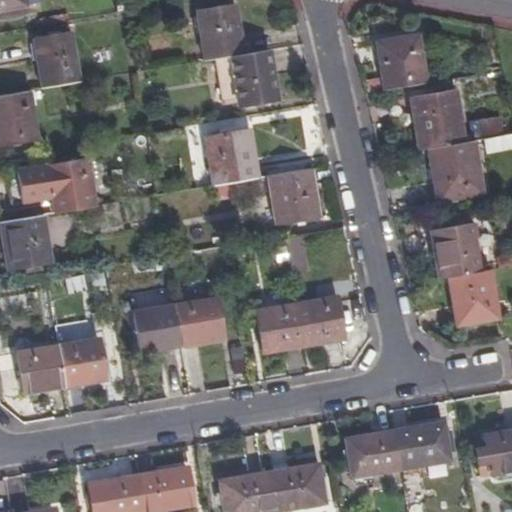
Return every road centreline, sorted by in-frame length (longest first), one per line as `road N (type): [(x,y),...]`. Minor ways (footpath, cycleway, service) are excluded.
road 1 (residential): [(0,450),(400,383)]
road 2 (residential): [(400,383),(322,0)]
